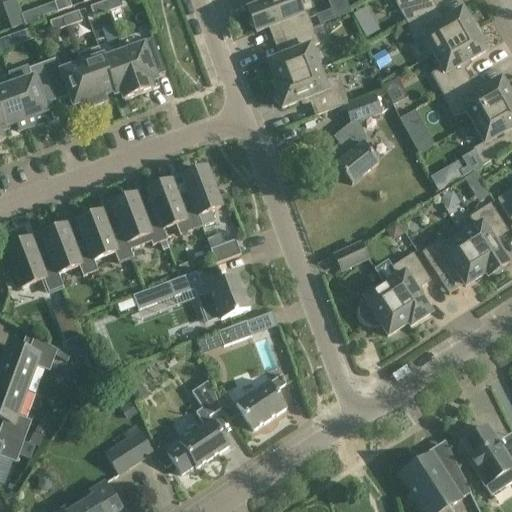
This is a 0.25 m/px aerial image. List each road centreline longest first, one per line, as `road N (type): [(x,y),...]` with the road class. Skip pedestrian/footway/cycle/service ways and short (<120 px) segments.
road 1 (residential): [(357,419),(244,115)]
road 2 (residential): [(0,208),(244,115)]
road 3 (residential): [(357,419),(511,319)]
road 4 (residential): [(216,511),(357,419)]
road 5 (residential): [(244,115),(195,0)]
